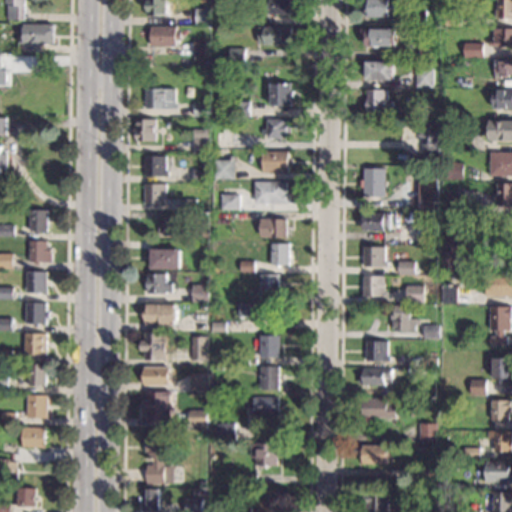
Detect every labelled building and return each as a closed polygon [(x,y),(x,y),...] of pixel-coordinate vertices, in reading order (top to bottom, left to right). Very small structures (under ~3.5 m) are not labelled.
[(26,0),(26,20),(10,19),(10,4),(6,4),(6,0),(26,0)] [(169,0),(169,15),(149,15),(149,0),(169,0)] [(297,0),(297,14),(264,14),(264,0),(297,0)] [(398,0),(398,17),(363,16),(363,0),(398,0)] [(511,0),(511,18),(497,18),(497,9),(499,9),(499,0),(511,0)] [(461,26),(446,25),(447,8),(462,8),(461,26)] [(213,24),(197,24),(197,9),(214,9),(213,24)] [(426,26),(412,26),(411,12),(426,12),(426,26)] [(56,44),(21,44),(21,29),(25,29),(25,24),(56,24),(56,44)] [(178,32),(183,32),(183,40),(178,40),(178,46),(153,46),(153,27),(178,27),(178,32)] [(292,44),(260,44),(260,28),(292,28),(292,44)] [(511,47),(491,47),(491,40),(495,40),(495,28),(511,28),(511,47)] [(397,30),(397,47),(367,46),(367,36),(363,36),(364,29),(397,30)] [(211,41),(210,56),(195,55),(196,40),(211,41)] [(437,57),(421,58),(421,41),(437,41),(437,57)] [(485,58),(464,57),(464,42),(485,43),(485,58)] [(247,49),(246,64),(231,63),(232,48),(247,49)] [(0,55),(5,55),(5,70),(10,70),(10,85),(0,85),(0,55)] [(511,59),(511,75),(510,75),(510,77),(502,77),(502,79),(496,78),(497,59),(511,59)] [(394,80),(368,80),(368,62),(394,62),(394,80)] [(435,69),(434,87),(417,87),(417,68),(435,69)] [(292,91),(294,91),(294,100),(292,100),(292,105),(273,105),(273,84),(292,84),(292,91)] [(388,101),(394,101),(394,107),(388,107),(388,112),(368,112),(369,90),(388,90),(388,101)] [(511,90),(511,109),(495,109),(495,91),(508,91),(508,90),(511,90)] [(177,103),(179,103),(179,108),(148,108),(148,91),(177,91),(177,103)] [(252,116),(235,116),(235,101),(252,101),(252,116)] [(211,116),(196,116),(196,103),(211,103),(211,116)] [(418,107),(417,119),(401,118),(402,107),(418,107)] [(0,117),(10,118),(9,135),(0,134),(0,117)] [(287,124),(292,124),(292,134),(287,134),(287,138),(269,138),(269,134),(264,134),(264,129),(269,129),(269,119),(287,119),(287,124)] [(158,141),(144,141),(144,144),(139,144),(139,131),(137,131),(137,120),(158,120),(158,141)] [(442,152),(423,152),(422,121),(441,120),(442,152)] [(511,140),(490,140),(491,121),(511,121),(511,140)] [(463,129),(463,144),(446,144),(446,128),(463,129)] [(210,138),(195,138),(195,129),(210,129),(210,138)] [(235,133),(233,133),(233,149),(217,148),(217,133),(223,133),(223,129),(235,129),(235,133)] [(210,153),(196,153),(196,140),(209,140),(210,153)] [(0,146),(3,146),(4,154),(9,154),(8,168),(4,168),(4,174),(0,173),(0,146)] [(290,172),(264,172),(265,151),(290,151),(290,172)] [(511,175),(492,175),(492,152),(511,152),(511,175)] [(168,173),(170,173),(170,176),(146,175),(147,156),(168,157),(168,173)] [(237,156),(236,180),(216,179),(217,160),(231,160),(231,156),(237,156)] [(465,164),(464,180),(446,180),(447,163),(465,164)] [(386,196),(365,196),(365,188),(362,188),(362,180),(365,180),(365,169),(387,169),(386,196)] [(209,170),(209,178),(194,177),(195,170),(209,170)] [(438,206),(420,206),(421,179),(439,180),(438,206)] [(288,194),(291,194),(291,203),(257,203),(257,182),(288,182),(288,194)] [(511,204),(496,204),(496,195),(498,195),(499,183),(511,183),(511,204)] [(167,199),(169,199),(169,204),(146,204),(146,184),(167,184),(167,199)] [(240,210),(223,209),(223,194),(240,195),(240,210)] [(463,210),(446,210),(446,195),(463,195),(463,210)] [(197,211),(183,211),(184,199),(198,199),(197,211)] [(49,231),(32,231),(32,210),(50,210),(49,231)] [(230,226),(216,226),(216,213),(230,213),(230,226)] [(392,215),(391,229),(386,229),(386,231),(365,230),(365,214),(392,215)] [(188,228),(182,228),(182,236),(165,236),(166,217),(188,218),(188,228)] [(288,237),(262,237),(262,219),(288,219),(288,237)] [(463,236),(474,236),(474,248),(458,248),(458,267),(443,267),(443,219),(463,219),(463,236)] [(0,225),(16,226),(16,237),(0,236),(0,225)] [(49,241),(49,247),(54,248),(53,263),(31,262),(32,240),(49,241)] [(290,265),(273,265),(273,244),(290,244),(290,265)] [(387,247),(386,262),(389,262),(389,267),(365,266),(365,246),(387,247)] [(182,269),(153,269),(153,250),(182,250),(182,269)] [(14,269),(0,269),(0,254),(15,254),(14,269)] [(256,262),(256,272),(242,272),(242,261),(256,262)] [(416,275),(400,275),(400,262),(416,262),(416,275)] [(49,293),(28,293),(29,272),(49,272),(49,293)] [(511,297),(487,297),(488,273),(511,273),(511,297)] [(280,295),(263,295),(263,274),(280,274),(280,295)] [(167,284),(174,284),(174,293),(150,293),(150,275),(167,275),(167,284)] [(386,291),(389,291),(389,295),(364,296),(364,277),(386,276),(386,291)] [(210,285),(210,302),(194,302),(194,285),(210,285)] [(425,302),(407,302),(407,286),(425,286),(425,302)] [(0,287),(16,288),(15,300),(0,299),(0,287)] [(458,303),(444,303),(443,287),(458,287),(458,303)] [(49,303),(48,311),(51,312),(51,319),(48,319),(47,324),(27,324),(28,302),(49,303)] [(268,309),(272,309),(272,316),(241,316),(241,304),(268,304),(268,309)] [(177,309),(178,309),(178,320),(176,320),(176,325),(147,325),(146,305),(177,305),(177,309)] [(411,306),(411,319),(421,319),(421,326),(417,326),(417,331),(396,331),(396,329),(394,329),(394,319),(393,319),(393,313),(396,313),(396,306),(411,306)] [(511,318),(511,330),(505,330),(505,337),(508,337),(508,345),(492,345),(492,337),(497,337),(497,329),(492,329),(492,307),(511,307),(511,318)] [(14,331),(0,330),(0,319),(14,319),(14,331)] [(227,332),(214,332),(214,323),(227,323),(227,332)] [(440,339),(426,338),(426,325),(440,326),(440,339)] [(167,359),(146,359),(146,351),(143,351),(143,341),(146,341),(146,332),(167,332),(167,359)] [(48,355),(26,355),(27,333),(48,334),(48,355)] [(281,357),(261,357),(261,335),(281,335),(281,357)] [(209,360),(193,360),(192,337),(208,337),(209,360)] [(388,357),(391,357),(390,361),(368,361),(368,341),(388,341),(388,357)] [(0,350),(14,350),(13,361),(0,360),(0,350)] [(222,361),(215,361),(215,352),(223,352),(222,361)] [(437,359),(436,366),(429,365),(430,358),(437,359)] [(511,382),(500,382),(500,378),(495,378),(495,358),(511,358),(511,382)] [(48,365),(47,386),(29,385),(30,364),(48,365)] [(170,385),(146,386),(146,368),(170,367),(170,385)] [(279,389),(262,389),(262,367),(279,367),(279,389)] [(392,383),(385,383),(385,385),(364,385),(365,368),(393,369),(392,383)] [(0,373),(11,374),(10,392),(0,392),(0,373)] [(208,390),(192,390),(192,388),(192,374),(208,374),(208,390)] [(426,379),(425,395),(410,395),(410,378),(426,379)] [(486,395),(471,395),(472,380),(487,380),(486,395)] [(173,391),(173,415),(172,420),(149,420),(149,412),(144,412),(144,401),(148,401),(148,391),(173,391)] [(49,396),(48,419),(28,418),(29,395),(49,396)] [(280,398),(280,417),(261,416),(262,415),(249,415),(250,407),(246,407),(247,401),(255,401),(255,397),(280,398)] [(388,399),(388,404),(397,405),(396,418),(363,417),(364,398),(388,399)] [(511,401),(511,411),(510,411),(510,420),(493,420),(493,400),(511,401)] [(207,425),(190,425),(190,415),(190,410),(207,410),(207,425)] [(17,414),(17,425),(2,424),(3,413),(17,414)] [(438,441),(420,441),(420,424),(438,424),(438,441)] [(239,426),(239,438),(224,437),(224,426),(239,426)] [(47,448),(23,447),(24,427),(47,428),(47,448)] [(168,446),(169,446),(169,453),(168,453),(168,460),(164,460),(164,466),(165,466),(165,484),(148,483),(148,466),(153,466),(153,456),(148,456),(149,451),(146,451),(146,437),(149,437),(149,430),(168,430),(168,446)] [(511,451),(494,451),(494,439),(488,439),(488,431),(511,431),(511,451)] [(278,456),(277,456),(277,465),(256,465),(256,458),(251,458),(251,444),(278,444),(278,456)] [(388,464),(363,464),(363,446),(388,446),(388,464)] [(480,458),(464,458),(465,448),(480,448),(480,458)] [(0,459),(11,460),(11,462),(17,462),(17,469),(19,469),(18,482),(1,481),(1,471),(0,471),(0,459)] [(511,470),(511,482),(486,482),(486,461),(511,462),(511,470)] [(436,479),(421,479),(421,470),(436,470),(436,479)] [(256,485),(241,485),(242,475),(256,475),(256,485)] [(36,507),(18,507),(19,488),(22,488),(36,488),(36,507)] [(160,489),(160,511),(143,510),(143,489),(160,489)] [(279,511),(258,511),(258,502),(262,502),(262,491),(279,491),(279,511)] [(511,493),(511,511),(493,511),(494,493),(511,493)] [(388,511),(363,511),(363,495),(388,495),(388,511)] [(202,511),(187,511),(187,500),(203,500),(202,511)]
